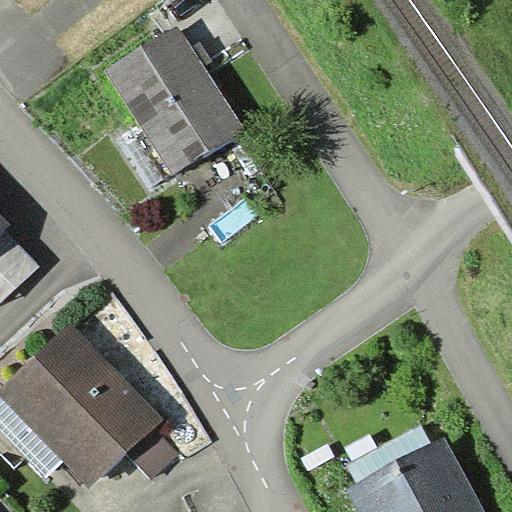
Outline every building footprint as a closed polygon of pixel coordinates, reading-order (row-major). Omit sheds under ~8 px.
[(178,25),(106,71),(140,124),(173,175),(245,129),(178,25)] [(152,189),(173,175),(140,124),(118,138),(152,189)] [(10,223),(0,212),(0,232),(4,228),(10,223)] [(0,304),(40,266),(4,228),(0,232),(0,304)] [(73,321),(0,389),(0,394),(63,462),(89,489),(127,453),(154,427),(164,418),(73,321)] [(0,427),(47,477),(63,462),(0,394),(0,427)] [(179,453),(154,427),(127,453),(152,479),(179,453)] [(486,511),(446,436),(346,489),(358,511),(486,511)]
